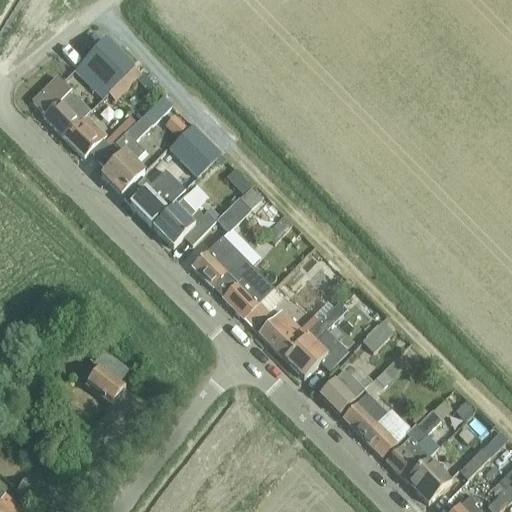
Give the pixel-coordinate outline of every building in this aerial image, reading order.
[(106,46),(74,76),(102,105),(108,99),(115,107),(141,82),(106,46)] [(44,122),(65,143),(87,121),(91,117),(57,82),(33,106),(46,120),(44,122)] [(138,129),(98,169),(106,177),(101,180),(121,201),(144,178),(134,168),(145,157),(136,147),(151,132),(173,111),(164,102),(143,123),(138,129)] [(113,125),(121,112),(110,105),(102,118),(113,125)] [(175,120),(165,130),(177,142),(187,132),(175,120)] [(87,121),(65,143),(84,163),(106,141),(87,121)] [(91,162),(98,169),(138,129),(131,122),(124,130),(91,162)] [(170,156),(197,183),(219,161),(192,134),(170,156)] [(130,210),(150,230),(185,196),(165,176),(151,190),(144,183),(124,203),(131,210),(130,210)] [(218,227),(229,238),(261,206),(250,195),(218,227)] [(153,233),(173,253),(184,243),(192,251),(215,228),(205,219),(203,221),(199,217),(202,213),(187,199),(153,233)] [(282,221),(265,239),(275,248),(292,230),(282,221)] [(212,293),(213,292),(243,263),(223,243),(192,272),(212,293)] [(314,255),(300,270),(307,276),(320,261),(314,255)] [(243,263),(213,292),(223,303),(244,324),(274,295),(243,263)] [(282,289),(288,294),(305,276),(300,270),(282,289)] [(244,324),(253,333),(276,311),(285,302),(276,293),(274,295),(244,324)] [(320,328),(284,364),(304,384),(321,369),(330,378),(348,358),(326,336),(347,316),(339,308),(319,327),(320,328)] [(283,364),(284,364),(320,328),(315,323),(313,321),(300,332),(284,316),(275,326),(260,340),(283,364)] [(363,348),(374,360),(394,340),(383,329),(363,348)] [(119,387),(128,376),(99,354),(90,366),(100,373),(86,391),(111,411),(126,393),(119,387)] [(366,400),(342,423),(362,443),(377,429),(386,420),(374,408),(379,403),(376,400),(380,397),(406,372),(397,363),(372,388),(364,395),(368,399),(366,400)] [(345,375),(320,400),(339,420),(364,395),(345,375)] [(412,426),(417,431),(419,429),(421,432),(434,420),(426,412),(412,426)] [(481,415),(470,425),(484,439),(495,428),(481,415)] [(33,459),(59,479),(89,440),(63,420),(33,459)] [(385,466),(407,487),(430,464),(414,448),(423,440),(425,441),(440,426),(434,420),(421,432),(419,429),(417,431),(407,441),(410,443),(385,466)] [(377,429),(362,443),(382,463),(397,449),(377,429)] [(500,437),(482,454),(460,476),(468,485),(508,446),(500,437)] [(430,464),(407,487),(428,509),(452,487),(430,464)] [(511,472),(499,485),(506,493),(486,511),(503,511),(511,504),(511,472)] [(17,494),(35,509),(44,498),(25,483),(17,494)] [(0,511),(20,511),(0,495),(0,511)] [(458,511),(476,511),(475,511),(478,508),(470,501),(458,511)]
